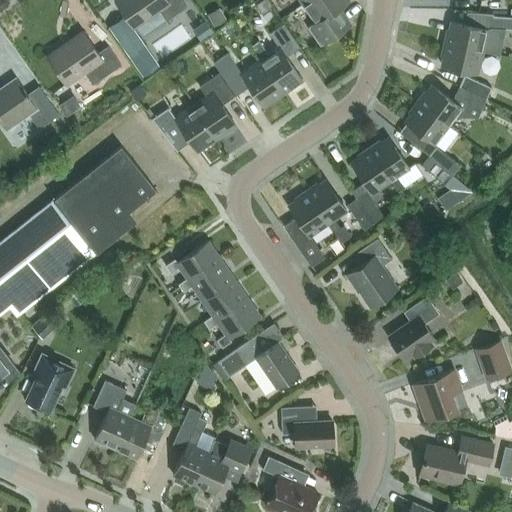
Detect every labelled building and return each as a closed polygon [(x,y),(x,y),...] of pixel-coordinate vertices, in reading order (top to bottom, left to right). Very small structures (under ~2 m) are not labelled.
[(187,6),(182,0),(115,0),(115,1),(133,27),(159,9),(166,20),(187,6)] [(337,9),(349,0),(308,0),(303,4),(315,22),(308,28),(320,46),(350,25),(350,24),(348,25),(337,9)] [(226,19),(218,6),(206,14),(213,27),(226,19)] [(499,53),(505,29),(511,29),(511,16),(497,16),(497,15),(478,13),(475,27),(452,21),(450,30),(448,30),(445,43),(482,51),(500,55),(500,53),(499,53)] [(147,47),(124,15),(107,27),(130,59),(147,47)] [(213,33),(205,20),(192,29),(200,42),(213,33)] [(260,60),(283,93),(302,80),(286,57),(300,47),(284,24),(270,34),(279,47),(267,55),(260,44),(253,49),(260,60)] [(46,56),(66,84),(84,72),(92,83),(120,64),(107,45),(97,52),(82,31),(46,56)] [(477,73),(482,51),(445,43),(442,56),(444,56),(442,65),(477,73)] [(260,60),(241,73),(226,51),(212,61),(235,95),(249,85),(264,106),(283,93),(260,60)] [(206,96),(194,105),(217,138),(236,125),(221,104),(235,95),(218,71),(198,85),(206,96)] [(487,98),(492,87),(465,75),(460,86),(487,98)] [(0,87),(0,120),(6,129),(29,113),(39,128),(58,114),(45,94),(33,102),(16,77),(0,87)] [(482,109),(455,96),(453,101),(432,86),(427,93),(425,91),(417,102),(448,125),(456,115),(459,117),(478,117),(482,109)] [(482,109),(487,98),(460,86),(455,96),(482,109)] [(435,143),(448,125),(417,102),(409,113),(411,114),(406,121),(435,143)] [(198,151),(217,138),(194,105),(175,117),(168,107),(152,118),(177,150),(191,141),(198,151)] [(380,141),(369,148),(390,180),(398,191),(422,174),(414,162),(408,166),(389,138),(381,143),(380,141)] [(87,243),(155,189),(121,145),(0,240),(0,311),(9,305),(16,314),(95,252),(87,243)] [(453,175),(460,165),(437,146),(429,156),(453,175)] [(380,187),(390,180),(369,148),(358,156),(359,158),(352,163),(364,181),(352,190),(357,198),(367,191),(374,202),(378,200),(380,198),(381,195),(382,193),(382,190),(380,187)] [(452,175),(453,175),(429,156),(422,165),(445,184),(455,193),(462,184),(452,175)] [(333,219),(346,210),(326,180),(319,185),(317,183),(306,191),(328,222),(328,223),(327,223),(340,242),(350,235),(342,224),(339,227),(333,219)] [(296,216),(283,225),(311,266),(324,256),(309,234),(328,222),(306,191),(295,198),(296,200),(289,205),(296,216)] [(374,223),(384,216),(374,202),(367,191),(357,198),(374,223)] [(364,230),(374,223),(357,198),(347,205),(364,230)] [(382,266),(392,259),(378,238),(355,254),(362,264),(347,274),(359,291),(360,290),(371,307),(397,289),(382,266)] [(189,281),(221,259),(207,240),(177,261),(174,258),(165,265),(170,272),(179,266),(187,277),(178,283),(183,291),(192,285),(189,281)] [(202,300),(234,278),(221,259),(189,281),(192,285),(202,300)] [(460,281),(454,272),(444,279),(450,288),(460,281)] [(215,318),(247,297),(234,278),(202,300),(212,314),(203,320),(209,328),(218,322),(215,318)] [(431,344),(428,340),(433,337),(424,323),(439,313),(427,295),(403,312),(409,322),(389,336),(404,357),(412,351),(415,355),(431,344)] [(229,337),(260,316),(247,297),(215,318),(218,322),(225,333),(216,339),(222,347),(231,340),(229,337)] [(48,315),(46,312),(31,326),(43,338),(63,320),(54,310),(48,315)] [(298,371),(277,341),(264,350),(254,335),(217,360),(211,365),(222,380),(256,357),(276,386),(298,371)] [(487,379),(510,370),(499,340),(476,348),(487,379)] [(219,356),(211,345),(201,353),(209,364),(219,356)] [(0,381),(16,368),(0,347),(0,381)] [(122,355),(111,350),(106,360),(117,365),(122,355)] [(66,386),(75,368),(42,353),(33,371),(37,373),(25,398),(27,399),(27,404),(36,408),(41,405),(50,410),(62,384),(66,386)] [(205,361),(199,375),(214,382),(217,376),(205,361)] [(426,419),(453,410),(449,398),(447,399),(445,394),(461,388),(454,369),(413,383),(426,419)] [(134,403),(122,397),(126,389),(105,379),(92,406),(106,412),(94,438),(115,448),(130,415),(129,415),(134,403)] [(308,407),(315,406),(315,405),(281,407),(282,432),(294,432),(295,446),(333,444),(332,420),(309,421),(308,407)] [(160,436),(169,415),(150,406),(143,421),(130,415),(115,448),(136,457),(149,431),(160,436)] [(202,430),(194,426),(198,418),(200,412),(188,406),(169,447),(182,453),(172,474),(194,483),(208,451),(195,445),(202,430)] [(198,418),(194,426),(202,430),(206,421),(198,418)] [(496,427),(495,435),(511,437),(511,420),(509,421),(507,418),(494,424),(496,427)] [(488,464),(493,443),(461,436),(458,451),(426,443),(419,474),(459,482),(464,458),(488,464)] [(209,451),(208,451),(194,483),(215,493),(227,468),(239,474),(251,446),(230,437),(228,442),(227,445),(215,439),(209,451)] [(309,511),(318,493),(295,483),(301,470),(268,455),(262,468),(278,475),(265,504),(282,511),(309,511)] [(249,498),(254,500),(259,499),(261,494),(259,490),(254,488),(250,489),(248,493),(249,498)] [(472,511),(446,500),(440,511),(435,511),(413,502),(407,511),(472,511)]
